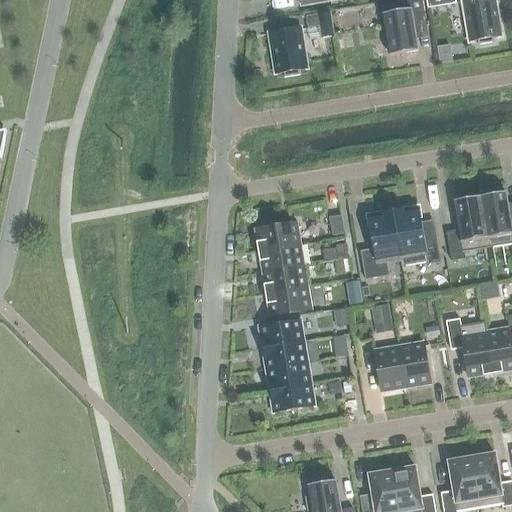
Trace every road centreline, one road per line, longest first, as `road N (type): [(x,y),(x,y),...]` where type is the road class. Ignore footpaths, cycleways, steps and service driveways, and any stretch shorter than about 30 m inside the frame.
road 1 (residential): [(511,411),(203,459)]
road 2 (residential): [(216,194),(511,145)]
road 3 (residential): [(511,76),(223,125)]
road 4 (residential): [(0,275),(60,0)]
road 5 (residential): [(203,459),(216,194)]
road 6 (residential): [(223,125),(228,0)]
